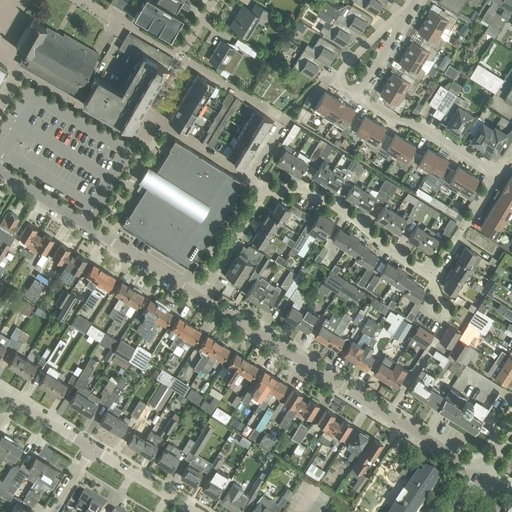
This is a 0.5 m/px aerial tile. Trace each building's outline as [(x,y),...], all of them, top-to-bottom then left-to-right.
[(183,17),(175,12),(156,1),(154,0),(143,0),(141,4),(137,2),(130,14),(158,30),(157,30),(171,38),(183,17)] [(156,0),(156,1),(175,12),(182,0),(156,0)] [(388,0),(391,1),(389,0),(351,0),(375,14),(381,4),(384,6),(388,0)] [(443,0),(441,5),(466,21),(471,24),(479,12),(475,10),(470,18),(447,4),(448,2),(456,7),(460,0),(471,0),(479,4),(481,0),(443,0)] [(481,19),(489,24),(497,11),(495,9),(498,3),(500,0),(492,0),(493,0),(481,19)] [(511,8),(511,0),(500,0),(498,3),(495,9),(497,11),(489,24),(499,30),(511,8)] [(325,1),(320,9),(322,10),(335,18),(359,32),(365,23),(369,25),(373,18),(352,5),(351,6),(345,16),(339,13),(337,12),(339,10),(325,1)] [(242,5),(230,26),(247,36),(257,20),(262,23),(269,12),(256,4),(251,11),(242,5)] [(431,10),(425,20),(449,35),(452,31),(451,29),(457,18),(441,9),(438,14),(431,10)] [(322,10),(319,15),(332,23),(329,29),(323,25),(319,31),(343,46),(349,36),(353,38),(357,31),(359,33),(359,32),(335,18),(322,10)] [(32,20),(28,27),(16,48),(30,56),(25,64),(76,93),(99,54),(64,33),(62,36),(46,27),(46,28),(45,27),(32,20)] [(449,35),(425,20),(418,31),(425,36),(422,40),(438,50),(444,40),(439,35),(442,31),(449,36),(449,35)] [(304,27),(297,22),(293,29),(300,33),(304,27)] [(83,102),(125,126),(131,130),(164,73),(165,73),(170,65),(169,65),(173,58),(128,32),(118,48),(138,60),(121,90),(98,77),(86,97),(86,98),(83,102)] [(303,49),(327,64),(333,54),(337,56),(341,49),(320,36),(313,48),(307,44),(303,49)] [(234,44),(234,45),(239,48),(247,53),(251,46),(238,38),(234,44)] [(221,40),(209,60),(231,74),(231,73),(243,54),(237,50),(226,44),(221,40)] [(412,41),(406,52),(430,67),(430,66),(423,62),(425,58),(432,60),(438,50),(422,40),(419,45),(412,41)] [(290,43),(286,41),(281,49),(285,51),(290,43)] [(327,64),(303,49),(293,66),(311,77),(317,67),(321,69),(325,63),(327,64)] [(430,67),(406,52),(399,63),(406,67),(403,72),(419,81),(425,71),(427,71),(430,67)] [(497,92),(505,77),(478,63),(470,78),(497,92)] [(449,64),(445,73),(456,78),(460,69),(449,64)] [(393,72),(387,83),(404,93),(406,90),(413,91),(419,81),(403,72),(400,76),(393,72)] [(197,74),(191,83),(209,94),(215,85),(197,74)] [(444,113),(448,108),(456,95),(462,86),(454,80),(448,89),(436,108),(444,113)] [(203,104),(209,94),(191,83),(185,93),(203,104)] [(404,93),(387,83),(380,94),(387,98),(384,103),(400,113),(406,102),(401,97),(404,93)] [(428,103),(436,108),(448,89),(440,84),(428,103)] [(511,85),(506,95),(503,100),(511,105),(511,103),(511,85)] [(319,115),(323,117),(335,97),(332,95),(332,96),(325,92),(315,107),(321,111),(319,115)] [(185,93),(180,102),(198,113),(203,104),(185,93)] [(228,93),(222,102),(228,106),(233,96),(228,93)] [(458,106),(463,99),(456,95),(448,108),(454,111),(445,125),(447,126),(446,127),(452,131),(452,129),(460,134),(472,115),(458,106)] [(335,97),(323,117),(333,123),(345,103),(342,101),(343,99),(339,97),(338,99),(335,97)] [(241,101),(236,98),(230,107),(235,111),(241,101)] [(192,122),(198,113),(180,102),(174,111),(192,122)] [(348,105),(345,103),(333,123),(342,128),(340,133),(345,136),(350,128),(357,118),(354,116),(354,114),(353,112),(354,109),(347,105),(348,105)] [(235,111),(230,107),(226,113),(230,116),(234,110),(235,111)] [(294,119),(299,122),(301,120),(307,110),(302,107),(294,119)] [(249,119),(267,130),(272,120),(254,109),(249,119)] [(301,120),(306,123),(312,113),(307,110),(301,120)] [(192,122),(174,111),(172,115),(171,115),(169,118),(168,120),(186,131),(187,130),(191,132),(195,125),(196,124),(192,122)] [(357,118),(350,128),(362,135),(360,139),(363,141),(375,122),(365,116),(362,120),(357,118)] [(261,139),(267,130),(249,119),(243,128),(261,139)] [(474,135),(471,141),(482,147),(495,127),(494,127),(493,129),(482,123),(480,125),(474,121),(468,132),(474,135)] [(385,128),(375,122),(363,141),(367,143),(370,149),(377,153),(381,146),(387,136),(382,133),(385,128)] [(294,138),(300,127),(294,123),(287,134),(294,138)] [(506,134),(495,127),(482,147),(482,148),(484,145),(495,152),(496,149),(497,150),(501,144),(500,144),(506,134)] [(237,137),(255,148),(261,139),(243,128),(237,137)] [(199,139),(205,143),(211,134),(204,130),(199,139)] [(390,157),(394,159),(405,140),(395,134),(392,139),(387,136),(381,146),(377,153),(388,160),(390,157)] [(218,138),(213,135),(207,144),(213,148),(218,138)] [(250,158),(255,148),(237,137),(232,147),(250,158)] [(127,216),(121,225),(183,264),(189,268),(192,270),(198,261),(197,260),(198,258),(208,242),(218,226),(225,215),(239,192),(240,193),(246,184),(180,142),(175,139),(169,148),(170,149),(166,156),(157,171),(155,173),(153,176),(154,176),(151,181),(150,181),(148,183),(149,184),(148,185),(147,187),(128,217),(127,216)] [(315,162),(320,153),(326,143),(320,139),(309,158),(315,162)] [(415,146),(405,140),(394,159),(397,161),(400,166),(407,171),(411,164),(417,154),(412,151),(415,146)] [(326,143),(320,153),(315,162),(320,165),(323,160),(324,160),(333,147),(326,143)] [(282,154),(277,162),(288,170),(299,152),(285,144),(281,150),(280,152),(282,154)] [(226,156),(244,167),(250,158),(232,147),(226,156)] [(426,174),(438,154),(428,148),(423,157),(417,154),(411,164),(416,168),(416,169),(422,172),(423,171),(426,174)] [(299,152),(288,170),(299,176),(307,163),(300,159),(303,155),(299,152)] [(441,183),(450,168),(445,165),(448,160),(438,154),(426,174),(423,179),(431,184),(430,186),(437,190),(441,183)] [(353,172),(359,162),(353,159),(347,168),(353,172)] [(313,176),(324,183),(332,170),(325,166),(327,162),(324,160),(323,160),(320,165),(313,176)] [(365,166),(359,162),(353,172),(359,176),(365,166)] [(455,171),(450,168),(441,183),(456,192),(457,192),(468,172),(458,166),(455,171)] [(334,167),(332,170),(324,183),(335,190),(340,182),(345,185),(353,172),(347,168),(345,170),(344,169),(342,170),(341,171),(334,167)] [(475,184),(478,178),(468,172),(457,192),(460,194),(472,201),(475,194),(470,191),(475,184)] [(371,189),(366,186),(356,203),(367,210),(374,199),(378,202),(391,182),(385,179),(374,196),(368,193),(371,189)] [(503,190),(511,196),(511,183),(508,181),(503,190)] [(397,186),(391,182),(378,202),(384,206),(376,219),(380,222),(379,224),(385,228),(387,226),(395,212),(389,208),(391,205),(387,202),(397,186)] [(362,184),(360,187),(353,183),(345,196),(356,203),(366,186),(362,184)] [(417,187),(414,193),(419,196),(423,191),(417,187)] [(511,196),(503,190),(497,200),(511,208),(511,207),(511,196)] [(403,224),(408,227),(417,212),(424,202),(418,199),(407,215),(403,213),(401,216),(395,212),(387,226),(398,233),(403,224)] [(491,209),(506,218),(511,208),(497,200),(491,209)] [(430,206),(424,202),(417,212),(408,227),(414,218),(420,221),(430,206)] [(270,215),(279,222),(282,223),(290,210),(278,203),(270,215)] [(445,211),(455,218),(459,212),(448,206),(445,211)] [(305,220),(309,215),(300,209),(296,214),(305,220)] [(491,209),(486,218),(501,227),(506,218),(491,209)] [(13,231),(17,225),(14,223),(18,217),(11,212),(10,213),(7,212),(4,217),(0,222),(0,260),(16,233),(13,231)] [(268,214),(260,227),(271,234),(279,222),(270,215),(268,214)] [(298,236),(295,241),(291,246),(290,248),(297,252),(309,233),(314,236),(317,232),(324,237),(333,222),(320,214),(311,228),(306,225),(299,236),(298,236)] [(456,222),(450,218),(444,229),(450,232),(456,222)] [(502,239),(498,231),(501,227),(486,218),(480,228),(489,233),(486,237),(499,245),(502,239)] [(37,228),(32,225),(27,223),(19,237),(28,242),(25,245),(30,248),(32,245),(38,235),(34,232),(37,228)] [(408,239),(419,246),(430,229),(425,226),(423,230),(416,226),(408,239)] [(263,247),(271,234),(260,227),(252,239),(263,247)] [(332,241),(345,249),(353,237),(340,229),(332,241)] [(441,236),(430,229),(419,246),(430,253),(441,236)] [(38,235),(32,245),(30,248),(34,251),(36,248),(45,253),(54,239),(44,233),(42,237),(38,235)] [(285,243),(291,246),(295,241),(289,237),(285,243)] [(365,245),(353,237),(345,249),(358,257),(364,248),(365,245)] [(511,245),(502,239),(499,245),(509,251),(511,246),(511,245)] [(63,269),(71,255),(67,253),(70,249),(60,243),(52,257),(60,263),(58,266),(63,269)] [(258,264),(264,254),(250,245),(248,248),(243,245),(225,274),(233,279),(231,283),(237,287),(254,261),(258,264)] [(481,257),(476,255),(477,254),(465,247),(457,260),(459,262),(471,269),(473,270),(481,257)] [(25,257),(28,251),(23,248),(20,254),(25,257)] [(376,256),(364,248),(358,257),(355,261),(368,269),(376,256)] [(33,255),(28,251),(25,257),(30,260),(33,255)] [(323,257),(318,253),(314,260),(319,263),(323,257)] [(37,264),(41,266),(47,258),(47,257),(43,254),(37,264)] [(78,274),(86,260),(77,254),(75,258),(71,255),(63,269),(61,272),(59,274),(69,280),(74,271),(78,274)] [(270,258),(264,254),(258,264),(248,280),(253,283),(246,295),(257,302),(268,283),(268,282),(261,277),(259,280),(257,278),(270,258)] [(284,259),(278,255),(274,261),(280,265),(284,259)] [(488,262),(494,266),(498,260),(491,256),(488,262)] [(47,258),(41,266),(39,271),(45,274),(53,262),(47,258)] [(459,262),(451,274),(463,282),(471,269),(459,262)] [(380,275),(393,283),(400,271),(387,263),(380,275)] [(85,285),(92,289),(104,271),(93,264),(86,275),(90,278),(85,285)] [(340,268),(335,264),(331,271),(336,274),(340,268)] [(57,277),(59,274),(61,272),(56,269),(52,274),(57,277)] [(338,289),(344,280),(329,270),(321,283),(336,293),(338,289)] [(108,289),(115,278),(104,271),(92,289),(84,303),(92,308),(99,296),(96,295),(102,286),(108,289)] [(290,271),(281,286),(287,290),(296,274),(290,271)] [(413,279),(400,271),(393,283),(405,290),(411,282),(413,279)] [(284,317),(295,324),(306,308),(301,305),(303,302),(300,290),(296,288),(303,276),(297,272),(296,274),(287,290),(284,294),(295,300),(291,306),(287,312),(284,317)] [(6,273),(2,279),(8,282),(12,276),(6,273)] [(374,274),(365,288),(371,292),(380,278),(374,274)] [(455,294),(463,282),(451,274),(443,287),(455,294)] [(363,287),(366,281),(361,277),(357,283),(363,287)] [(484,286),(481,291),(490,296),(498,283),(489,277),(488,280),(484,286)] [(359,289),(344,280),(338,289),(353,298),(354,296),(359,289)] [(108,316),(114,319),(133,289),(134,287),(134,286),(133,288),(122,282),(114,293),(120,297),(108,316)] [(411,282),(405,290),(404,293),(416,302),(424,290),(411,282)] [(275,287),(268,283),(257,302),(268,309),(281,288),(276,285),(275,287)] [(484,286),(478,283),(475,288),(481,292),(481,291),(484,286)] [(133,289),(114,319),(113,321),(120,326),(127,315),(125,314),(132,304),(136,307),(144,295),(137,291),(139,289),(134,287),(133,289)] [(65,288),(56,303),(61,306),(70,292),(65,288)] [(71,293),(56,316),(63,320),(77,297),(71,293)] [(19,308),(29,316),(36,306),(25,299),(19,308)] [(144,335),(163,304),(158,301),(156,303),(150,299),(143,311),(146,314),(136,330),(144,335)] [(397,304),(391,300),(388,306),(393,309),(397,304)] [(382,303),(379,308),(386,312),(389,307),(382,303)] [(168,307),(163,304),(144,335),(142,338),(149,343),(156,332),(154,331),(160,321),(165,325),(172,313),(166,309),(168,307)] [(468,309),(474,313),(477,308),(471,304),(468,309)] [(511,310),(507,307),(502,315),(511,320),(511,310)] [(301,328),(307,331),(318,315),(306,308),(295,324),(296,325),(296,327),(300,329),(301,328)] [(469,325),(478,331),(479,330),(481,332),(491,317),(478,310),(469,325)] [(354,316),(351,320),(358,324),(360,320),(364,315),(358,311),(357,311),(354,316)] [(342,317),(325,343),(337,350),(344,339),(339,336),(351,316),(345,312),(342,317)] [(391,322),(386,330),(393,334),(402,319),(404,316),(397,312),(396,314),(391,322)] [(415,315),(410,312),(406,318),(411,321),(415,315)] [(326,317),(314,336),(325,343),(342,317),(338,314),(336,317),(332,314),(329,319),(326,317)] [(86,333),(91,324),(92,323),(79,315),(72,324),(86,333)] [(174,350),(177,344),(190,324),(179,317),(171,329),(179,334),(177,336),(176,336),(169,347),(174,350)] [(344,354),(355,361),(371,336),(378,325),(368,319),(361,331),(364,333),(355,346),(350,344),(344,354)] [(393,334),(392,336),(401,342),(412,325),(402,319),(393,334)] [(105,333),(91,324),(86,333),(100,341),(105,333)] [(193,343),(201,331),(190,324),(177,344),(182,347),(184,343),(190,346),(192,342),(193,343)] [(412,336),(427,346),(434,335),(419,325),(412,336)] [(460,333),(449,325),(439,341),(450,348),(460,333)] [(458,339),(470,346),(473,341),(472,341),(478,331),(469,325),(459,339),(458,339)] [(100,341),(114,350),(119,342),(105,333),(100,341)] [(200,372),(201,370),(218,342),(207,335),(200,347),(205,350),(193,369),(200,372)] [(381,335),(376,347),(386,351),(391,339),(381,335)] [(9,342),(0,336),(0,355),(8,343),(13,346),(17,340),(12,337),(9,342)] [(371,336),(355,361),(367,369),(373,358),(369,355),(373,348),(371,348),(376,340),(371,336)] [(121,339),(119,342),(114,350),(128,359),(135,348),(121,339)] [(449,354),(455,358),(461,361),(470,346),(458,339),(449,354)] [(8,364),(18,371),(26,359),(28,355),(24,352),(28,346),(17,340),(13,346),(18,349),(8,364)] [(222,360),(229,349),(218,342),(201,370),(207,373),(217,357),(222,360)] [(138,344),(135,348),(128,359),(143,368),(153,353),(138,344)] [(37,364),(42,367),(50,354),(52,350),(48,347),(37,364)] [(396,352),(392,358),(397,361),(398,360),(401,354),(396,352)] [(232,383),(233,382),(247,360),(236,353),(221,376),(226,379),(232,383)] [(55,357),(50,354),(42,367),(47,370),(55,357)] [(116,354),(113,358),(122,364),(125,359),(116,354)] [(443,368),(449,358),(444,355),(438,364),(443,368)] [(511,356),(509,355),(502,366),(511,372),(511,356)] [(91,357),(87,363),(92,367),(96,360),(91,357)] [(461,361),(455,358),(449,367),(454,370),(454,371),(455,374),(459,376),(466,365),(461,361)] [(18,371),(29,377),(36,366),(26,359),(18,371)] [(247,360),(233,382),(237,384),(238,385),(245,375),(250,378),(258,367),(247,360)] [(495,378),(506,384),(511,374),(511,372),(502,366),(494,361),(486,374),(494,379),(495,378)] [(385,380),(396,363),(395,363),(391,368),(380,362),(373,373),(385,380)] [(87,363),(78,377),(85,381),(94,368),(92,367),(87,363)] [(398,365),(396,363),(385,380),(385,383),(389,385),(390,384),(396,387),(403,376),(407,370),(398,365)] [(77,367),(73,373),(78,376),(81,369),(77,367)] [(171,387),(176,379),(176,378),(162,369),(156,378),(171,387)] [(426,372),(421,369),(417,376),(422,379),(426,372)] [(262,399),(268,389),(275,378),(264,371),(257,382),(263,386),(257,396),(262,399)] [(38,383),(49,390),(56,378),(46,372),(38,383)] [(427,372),(423,380),(433,385),(437,378),(427,372)] [(68,381),(69,381),(72,383),(74,385),(78,378),(72,375),(68,381)] [(67,385),(56,378),(49,390),(59,396),(67,385)] [(102,426),(108,430),(121,410),(114,405),(123,391),(122,390),(125,381),(120,378),(116,384),(116,383),(104,403),(109,406),(100,421),(103,424),(102,426)] [(279,396),(286,384),(275,378),(268,389),(262,399),(258,404),(264,408),(273,393),(279,396)] [(100,399),(89,393),(79,409),(90,415),(99,401),(104,403),(116,383),(109,379),(100,393),(103,395),(100,399)] [(190,388),(176,379),(171,387),(185,396),(190,388)] [(408,390),(423,399),(431,386),(424,381),(423,384),(416,379),(408,390)] [(80,384),(69,402),(79,409),(89,393),(91,391),(80,384)] [(250,385),(242,398),(241,399),(247,403),(256,389),(250,385)] [(423,399),(438,408),(445,397),(437,393),(439,390),(431,386),(423,399)] [(204,396),(190,388),(185,396),(198,405),(204,396)] [(450,388),(445,397),(438,408),(475,432),(482,420),(468,411),(473,403),(465,398),(466,397),(450,388)] [(286,429),(295,414),(304,401),(299,398),(302,394),(293,389),(284,403),(291,407),(279,425),(286,429)] [(218,393),(215,397),(220,401),(223,396),(218,393)] [(220,401),(215,397),(214,397),(210,403),(204,400),(200,406),(211,414),(216,407),(220,401)] [(310,419),(319,405),(310,399),(307,403),(304,401),(295,414),(299,417),(301,413),(310,419)] [(137,419),(138,416),(146,404),(140,400),(131,415),(137,419)] [(152,407),(146,404),(138,416),(145,420),(152,407)] [(216,407),(211,414),(226,423),(230,416),(216,407)] [(269,407),(256,428),(261,432),(275,411),(269,407)] [(335,415),(326,409),(317,423),(326,428),(324,432),(328,434),(336,421),(332,419),(335,415)] [(121,410),(108,430),(109,430),(110,428),(121,434),(130,419),(125,416),(123,420),(118,416),(121,410)] [(175,413),(164,431),(169,434),(180,416),(175,413)] [(209,419),(195,442),(190,450),(195,453),(198,455),(217,423),(209,419)] [(340,424),(336,421),(328,434),(332,437),(334,434),(343,439),(352,425),(343,420),(340,424)] [(236,421),(233,426),(240,430),(243,425),(236,421)] [(127,443),(139,450),(146,438),(141,434),(145,427),(139,423),(127,443)] [(292,439),(298,442),(300,443),(309,428),(301,423),(292,439)] [(256,428),(249,438),(255,442),(261,432),(256,428)] [(369,436),(358,429),(349,443),(355,446),(347,458),(353,462),(369,436)] [(270,449),(277,438),(264,430),(257,441),(270,449)] [(150,431),(146,438),(139,450),(150,457),(161,436),(156,433),(156,434),(150,431)] [(0,458),(1,459),(5,453),(12,442),(1,435),(0,437),(0,458)] [(243,436),(240,442),(248,447),(252,441),(243,436)] [(190,450),(195,442),(189,438),(182,451),(187,454),(190,450)] [(373,459),(382,444),(373,439),(364,453),(363,452),(349,474),(357,479),(367,464),(365,463),(369,457),(373,459)] [(12,464),(22,448),(12,442),(5,453),(1,459),(8,464),(9,462),(12,464)] [(169,442),(157,461),(171,469),(181,452),(179,451),(181,449),(169,442)] [(300,456),(305,447),(300,443),(298,442),(293,452),(300,456)] [(195,453),(181,476),(194,484),(201,473),(203,469),(207,472),(207,471),(208,471),(212,464),(198,455),(195,453)] [(211,476),(202,489),(204,490),(214,496),(215,497),(220,488),(224,490),(231,479),(217,470),(223,460),(216,456),(208,471),(212,474),(211,476)] [(36,457),(32,463),(29,468),(26,473),(29,476),(28,478),(30,479),(27,483),(32,487),(36,479),(37,479),(46,463),(36,457)] [(57,470),(46,463),(37,479),(52,489),(59,478),(53,475),(57,470)] [(319,481),(325,472),(311,463),(305,473),(319,481)] [(1,486),(6,489),(20,468),(14,464),(1,486)] [(25,471),(20,468),(6,489),(12,493),(25,471)] [(425,473),(425,472),(421,478),(417,476),(403,497),(402,496),(394,507),(395,508),(392,511),(418,511),(439,482),(439,481),(438,482),(425,473)] [(362,474),(352,488),(359,493),(369,479),(362,474)] [(258,477),(251,489),(257,492),(264,481),(258,477)] [(233,482),(222,501),(238,511),(241,505),(242,506),(243,504),(242,504),(245,500),(247,496),(248,495),(247,495),(242,491),(244,489),(241,487),(233,482)] [(0,486),(0,494),(10,501),(14,495),(0,486)] [(38,494),(32,490),(30,489),(22,500),(33,507),(37,500),(35,499),(38,494)] [(87,511),(96,499),(86,492),(75,509),(79,511),(87,511)] [(258,503),(252,511),(280,511),(288,499),(282,496),(277,504),(261,495),(255,502),(256,502),(258,503)] [(102,511),(106,505),(96,499),(87,511),(102,511)] [(10,511),(26,511),(28,510),(16,502),(10,511)]
